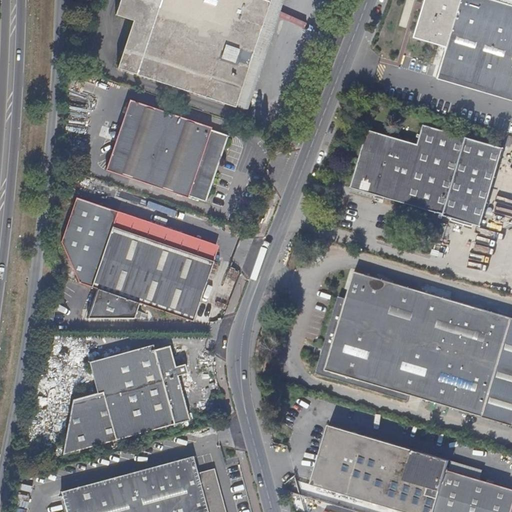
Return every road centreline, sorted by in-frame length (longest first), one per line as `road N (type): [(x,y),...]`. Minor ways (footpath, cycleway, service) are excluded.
road 1 (unclassified): [(0,488),(27,361),(63,100),(64,0)]
road 2 (tertiary): [(368,0),(255,291)]
road 3 (primary): [(0,281),(20,0)]
road 4 (tertiary): [(255,291),(232,356),(251,430)]
road 5 (tertiary): [(251,430),(244,351),(255,291)]
road 6 (primary): [(6,0),(0,134)]
